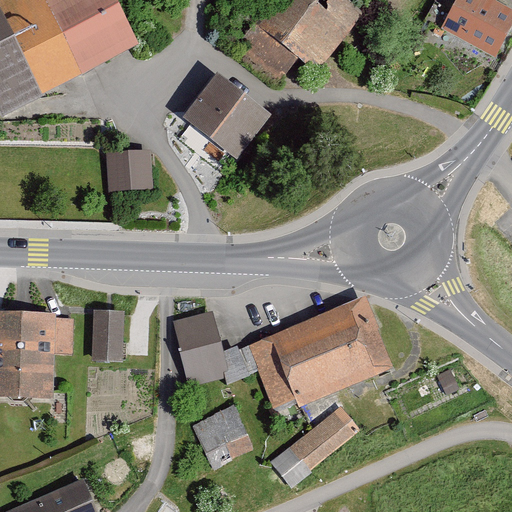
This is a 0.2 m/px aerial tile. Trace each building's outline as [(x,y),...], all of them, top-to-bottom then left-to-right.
[(133,53),(106,0),(0,0),(0,123),(39,104),(37,100),(133,53)] [(298,63),(318,78),(363,18),(337,0),(269,0),(234,48),(283,84),(298,63)] [(492,0),(460,0),(442,34),(495,63),(511,30),(511,15),(490,4),(492,0)] [(266,124),(213,84),(183,123),(236,163),(266,124)] [(147,159),(107,160),(108,197),(149,196),(147,159)] [(380,334),(366,300),(246,351),(272,412),(294,403),(299,412),(392,373),(376,336),(380,334)] [(54,323),(54,316),(0,314),(0,400),(54,402),(55,360),(72,360),(73,324),(54,323)] [(122,364),(123,315),(93,314),(92,363),(122,364)] [(237,349),(223,355),(212,314),(171,325),(188,389),(225,380),(228,388),(249,379),(237,349)] [(252,452),(233,411),(192,429),(213,474),(232,465),(231,462),(252,452)] [(358,434),(338,411),(270,468),(290,492),(358,434)] [(94,511),(82,484),(16,511),(94,511)]
